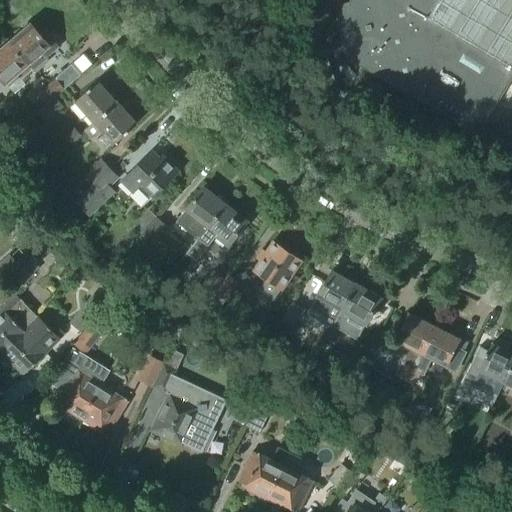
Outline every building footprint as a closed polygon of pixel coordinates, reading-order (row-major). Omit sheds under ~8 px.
[(511,0),(348,0),(349,2),(344,3),(335,18),(345,57),(464,129),(485,124),(511,78),(511,0)] [(28,65),(32,70),(34,73),(48,61),(46,58),(57,48),(47,36),(43,39),(30,24),(8,42),(28,65)] [(32,70),(28,65),(8,42),(0,49),(0,81),(2,80),(6,84),(16,75),(20,79),(32,70)] [(339,96),(325,55),(311,60),(331,116),(368,103),(363,88),(339,96)] [(72,65),(56,78),(57,79),(64,89),(80,76),(72,65)] [(46,105),(65,90),(64,89),(57,79),(37,94),(46,105)] [(75,102),(94,123),(116,103),(98,82),(75,102)] [(46,122),(64,108),(56,97),(38,112),(46,122)] [(116,103),(94,123),(85,131),(92,139),(101,131),(112,144),(136,124),(117,102),(116,103)] [(64,138),(70,144),(80,135),(74,129),(64,138)] [(159,160),(151,152),(122,181),(133,192),(137,188),(149,200),(176,172),(161,157),(159,160)] [(94,184),(110,168),(101,159),(85,175),(94,184)] [(89,218),(115,193),(110,188),(120,178),(110,168),(94,184),(75,202),(89,218)] [(225,205),(203,187),(176,222),(198,239),(207,228),(225,205)] [(247,222),(225,205),(207,228),(198,239),(188,252),(198,259),(206,248),(223,261),(233,247),(230,245),(247,222)] [(151,244),(167,227),(156,217),(141,234),(142,235),(133,245),(142,253),(151,243),(151,244)] [(301,261),(273,242),(267,252),(265,251),(259,260),(260,261),(254,270),(267,279),(259,290),(273,300),(281,289),(301,261)] [(0,280),(19,264),(10,254),(0,262),(0,280)] [(39,268),(30,259),(24,265),(23,265),(7,281),(17,292),(34,275),(33,274),(39,268)] [(212,297),(225,278),(213,270),(200,288),(212,297)] [(355,285),(331,271),(306,314),(330,328),(355,285)] [(226,302),(239,283),(228,275),(214,294),(226,302)] [(355,285),(330,328),(325,338),(334,343),(344,325),(347,327),(351,320),(363,327),(380,298),(356,284),(355,285)] [(0,351),(2,353),(24,330),(38,317),(22,302),(23,302),(14,293),(0,306),(0,307),(1,309),(0,309),(0,351)] [(105,303),(94,294),(69,323),(81,333),(105,303)] [(304,310),(292,303),(281,321),(293,329),(304,310)] [(89,350),(112,321),(100,311),(76,341),(89,350)] [(422,348),(433,326),(408,314),(389,351),(404,359),(401,364),(404,365),(391,389),(400,394),(406,382),(411,369),(422,348)] [(51,331),(51,330),(38,317),(24,330),(2,353),(0,355),(14,368),(15,367),(24,375),(60,339),(58,337),(61,334),(55,328),(51,331)] [(450,368),(456,356),(451,354),(458,339),(433,326),(422,348),(411,369),(406,382),(415,386),(421,374),(422,374),(431,358),(450,368)] [(504,383),(511,365),(511,353),(491,344),(485,357),(476,353),(465,375),(475,379),(472,385),(498,397),(499,394),(504,383)] [(164,431),(163,434),(181,443),(183,441),(200,449),(225,398),(174,374),(181,358),(169,353),(153,387),(169,394),(154,426),(164,431)] [(151,388),(164,362),(149,355),(137,380),(151,388)] [(81,418),(90,403),(101,385),(91,379),(98,368),(82,358),(61,390),(67,393),(60,405),(81,418)] [(114,423),(127,402),(101,385),(90,403),(81,418),(101,431),(108,420),(114,423)] [(343,410),(348,399),(331,390),(325,401),(343,410)] [(259,434),(276,400),(262,393),(245,427),(259,434)] [(391,408),(380,403),(371,422),(382,427),(391,408)] [(427,439),(437,419),(429,415),(432,409),(427,406),(409,406),(400,423),(407,427),(400,440),(421,450),(427,439)] [(346,429),(352,419),(338,411),(332,421),(346,429)] [(383,432),(374,445),(384,452),(393,438),(383,432)] [(427,439),(421,450),(440,460),(446,449),(427,439)] [(268,496),(290,453),(278,447),(271,460),(253,451),(238,482),(268,496)] [(298,511),(306,496),(305,496),(313,481),(295,472),(302,458),(290,453),(268,496),(298,511)] [(337,489),(351,473),(341,464),(328,481),(337,489)] [(455,511),(456,511),(474,493),(455,476),(437,496),(455,511)] [(347,504),(342,501),(334,511),(377,511),(381,508),(387,499),(379,493),(372,503),(355,492),(347,504)]
